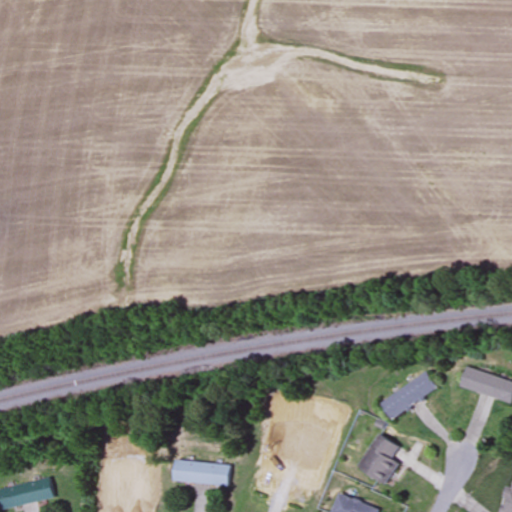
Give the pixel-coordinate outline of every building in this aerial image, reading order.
[(462,387),(511,401),(511,379),(468,367),(462,387)] [(383,402),(394,419),(440,388),(428,371),(383,402)] [(402,462),(396,459),(403,446),(380,433),(361,468),(390,484),(402,462)] [(232,465),(177,460),(175,482),(230,486),(232,465)] [(311,490),(261,472),(254,492),(304,510),(311,490)] [(58,498),(53,478),(0,489),(0,490),(5,511),(58,498)] [(511,511),(511,481),(510,481),(503,511),(511,511)] [(334,511),(380,511),(382,508),(341,494),(334,511)]
